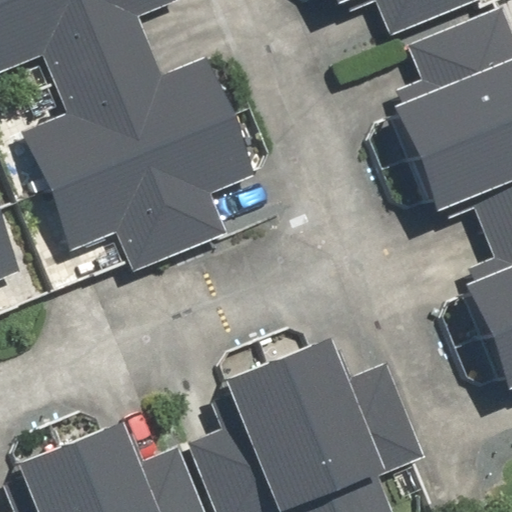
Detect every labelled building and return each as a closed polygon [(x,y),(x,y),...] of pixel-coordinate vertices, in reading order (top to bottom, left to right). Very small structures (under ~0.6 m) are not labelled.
[(56,85),(154,42),(139,10),(161,0),(17,0),(0,7),(0,44),(11,72),(44,58),(56,85)] [(299,0),(308,20),(353,1),(372,46),(475,3),(473,0),(299,0)] [(379,175),(511,121),(511,58),(497,65),(479,20),(387,57),(404,99),(356,119),(379,175)] [(166,70),(154,42),(56,85),(69,114),(36,128),(60,182),(244,100),(220,47),(166,70)] [(140,272),(238,228),(217,181),(270,157),(244,100),(60,182),(87,242),(120,227),(140,272)] [(511,121),(379,175),(399,222),(444,204),(460,240),(511,218),(511,121)] [(0,267),(27,257),(3,198),(0,199),(0,267)] [(448,354),(511,328),(511,218),(460,240),(470,264),(419,285),(448,354)] [(511,328),(448,354),(473,408),(511,391),(511,328)] [(269,362),(331,511),(391,511),(374,470),(419,452),(380,359),(338,376),(322,339),(269,362)] [(331,511),(269,362),(217,383),(232,418),(202,431),(235,511),(331,511)] [(67,445),(95,511),(207,511),(179,443),(136,460),(121,423),(67,445)] [(95,511),(67,445),(16,467),(30,502),(6,511),(95,511)]
